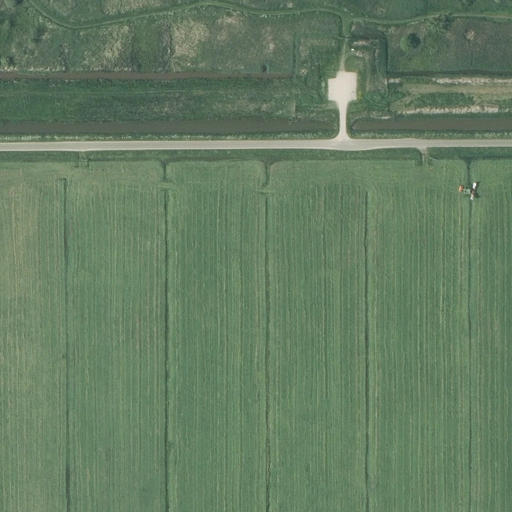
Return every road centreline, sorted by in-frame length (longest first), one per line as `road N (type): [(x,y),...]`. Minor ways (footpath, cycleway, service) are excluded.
road 1 (track): [(485,195),(425,177),(277,190),(111,186),(85,172),(59,173),(35,191),(41,483)]
road 2 (unclassified): [(0,146),(511,142)]
